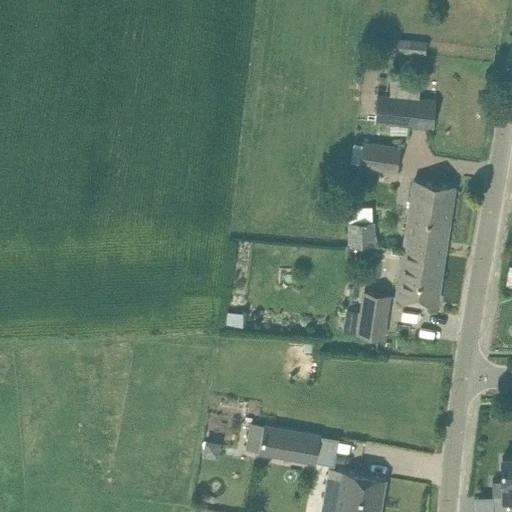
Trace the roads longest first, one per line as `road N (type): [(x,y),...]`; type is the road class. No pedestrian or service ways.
road 1 (unclassified): [(465,373),(511,115)]
road 2 (unclassified): [(454,511),(465,373)]
